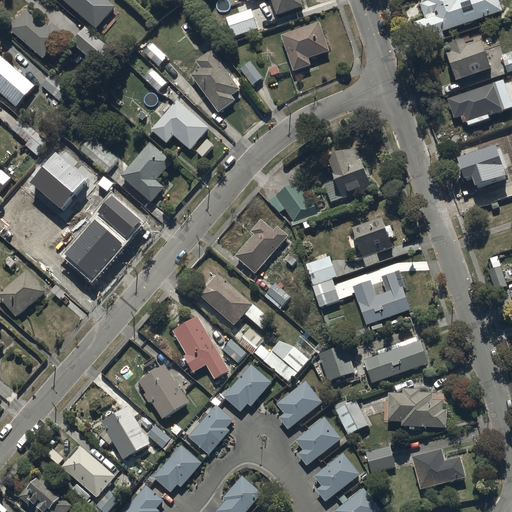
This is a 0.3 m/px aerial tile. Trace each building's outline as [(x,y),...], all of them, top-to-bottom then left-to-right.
[(60,0),(99,32),(118,10),(106,0),(60,0)] [(230,0),(232,6),(247,1),(248,4),(259,0),(271,0),(278,18),(304,9),(300,0),(230,0)] [(424,0),(418,40),(502,13),(500,0),(424,0)] [(67,37),(54,25),(50,30),(29,11),(10,31),(45,62),(67,37)] [(259,32),(253,12),(228,19),(234,39),(259,32)] [(330,54),(321,25),(283,38),(295,73),(312,68),(309,61),(330,54)] [(121,61),(87,30),(73,45),(108,76),(121,61)] [(160,69),(168,60),(169,59),(148,39),(139,49),(160,69)] [(483,43),(468,48),(465,41),(445,48),(458,84),(492,72),(483,43)] [(511,53),(503,57),(506,65),(503,66),(505,74),(507,73),(508,75),(511,73),(511,53)] [(233,98),(241,92),(211,54),(198,64),(203,71),(193,79),(221,115),(237,103),(233,98)] [(0,94),(18,110),(36,89),(1,58),(0,59),(0,94)] [(252,88),(264,80),(247,58),(236,66),(252,88)] [(169,84),(153,71),(144,80),(160,94),(169,84)] [(69,91),(52,76),(42,88),(60,103),(69,91)] [(501,82),(448,101),(463,125),(511,107),(501,82)] [(212,131),(179,103),(152,133),(169,148),(176,139),(193,153),(212,131)] [(107,175),(119,161),(93,139),(90,143),(78,133),(70,143),(107,175)] [(484,177),(511,168),(511,138),(476,150),(484,177)] [(152,146),(151,147),(124,180),(155,205),(167,190),(158,183),(175,163),(152,146)] [(338,182),(326,186),(333,206),(374,191),(360,152),(331,162),(338,182)] [(91,180),(92,180),(95,177),(100,171),(82,156),(74,165),(91,180)] [(278,196),(296,223),(315,211),(297,184),(278,196)] [(138,221),(119,197),(105,209),(99,202),(87,211),(93,219),(89,222),(107,246),(138,221)] [(48,222),(57,211),(40,198),(32,208),(48,222)] [(383,220),(353,230),(355,235),(347,237),(352,252),(350,253),(352,260),(358,262),(363,260),(366,269),(381,264),(378,255),(393,250),(390,241),(396,239),(392,228),(387,230),(383,220)] [(273,232),(261,222),(250,235),(254,238),(237,259),(257,276),(289,237),(278,227),(273,232)] [(94,256),(73,233),(41,261),(61,285),(94,256)] [(315,257),(317,263),(307,267),(314,287),(338,279),(331,259),(330,259),(328,253),(315,257)] [(491,272),(498,292),(508,288),(501,268),(491,272)] [(49,297),(28,272),(0,294),(0,300),(17,322),(49,297)] [(372,283),(353,289),(366,328),(412,312),(404,289),(406,289),(400,273),(386,278),(391,293),(377,297),(372,283)] [(254,307),(219,277),(217,279),(215,277),(205,288),(207,289),(200,298),(235,329),(242,321),(248,326),(259,313),(253,309),(254,307)] [(340,303),(333,283),(314,289),(321,309),(340,303)] [(292,298),(277,285),(266,298),(281,311),(292,298)] [(215,383),(230,374),(198,319),(174,334),(188,358),(184,360),(194,376),(207,368),(215,383)] [(239,344),(253,356),(265,342),(251,330),(239,344)] [(311,359),(319,350),(295,331),(288,340),(311,359)] [(248,355),(231,341),(222,351),(239,365),(248,355)] [(429,367),(421,344),(364,363),(372,386),(429,367)] [(271,355),(262,347),(255,355),(265,363),(263,365),(288,387),(310,362),(295,350),(285,362),(273,352),(271,355)] [(320,357),(329,383),(357,374),(348,348),(320,357)] [(166,368),(161,370),(158,365),(147,371),(151,377),(139,384),(147,396),(145,397),(150,405),(153,403),(165,422),(190,406),(180,389),(181,388),(178,383),(176,384),(166,368)] [(252,409),(273,384),(252,367),(224,399),(242,414),(249,406),(252,409)] [(308,383),(278,406),(285,415),(279,419),(290,432),(325,405),(308,383)] [(404,396),(389,396),(389,424),(402,425),(402,428),(410,428),(410,432),(415,432),(415,430),(447,431),(447,413),(444,412),(444,403),(433,402),(434,395),(421,395),(421,392),(404,392),(404,396)] [(355,401),(336,412),(351,438),(370,427),(355,401)] [(228,430),(235,422),(217,407),(189,440),(211,458),(231,433),(228,430)] [(110,447),(114,444),(125,462),(151,446),(128,410),(103,425),(108,433),(101,437),(110,447)] [(343,440),(326,419),(297,442),(304,451),(298,456),(309,469),(343,440)] [(172,440),(156,428),(148,437),(164,450),(172,440)] [(203,465),(182,448),(155,480),(172,495),(179,487),(182,489),(203,465)] [(396,469),(391,448),(367,454),(372,475),(396,469)] [(98,500),(116,479),(81,449),(63,470),(98,500)] [(442,451),(413,460),(422,492),(467,479),(461,459),(446,464),(442,451)] [(360,478),(344,456),(315,478),(322,487),(317,491),(326,503),(360,478)] [(38,478),(20,499),(34,511),(70,511),(74,508),(38,478)] [(248,511),(263,495),(243,478),(224,500),(227,502),(218,511),(248,511)] [(158,511),(164,503),(148,488),(126,511),(158,511)] [(381,511),(364,491),(337,511),(381,511)] [(111,511),(121,502),(110,492),(97,507),(102,511),(111,511)]
